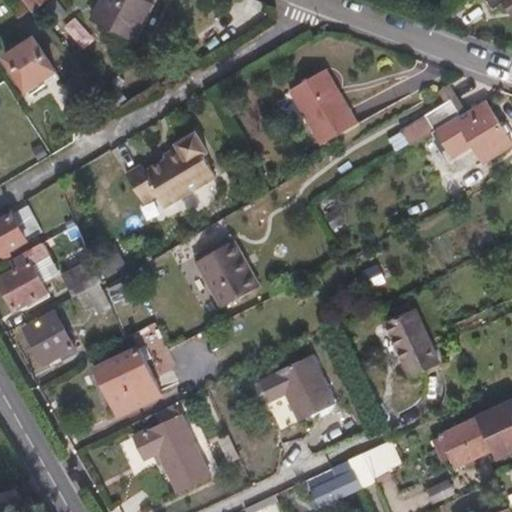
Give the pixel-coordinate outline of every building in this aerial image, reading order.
[(33,14),(50,0),(21,0),(22,0),(33,14)] [(137,39),(154,0),(103,0),(94,20),(137,39)] [(511,0),(483,0),(493,12),(504,4),(511,13),(511,0)] [(57,70),(36,40),(7,58),(27,88),(57,70)] [(375,116),(343,62),(309,80),(342,136),(375,116)] [(442,128),(463,115),(453,101),(428,116),(437,131),(442,128)] [(511,145),(511,141),(487,101),(463,115),(442,128),(450,141),(466,131),(486,162),(511,145)] [(215,177),(204,156),(207,154),(196,134),(178,144),(181,151),(146,171),(142,164),(128,173),(143,201),(156,194),(163,206),(215,177)] [(0,255),(43,232),(29,206),(11,216),(8,211),(1,214),(4,220),(0,221),(0,255)] [(263,288),(236,241),(194,264),(222,310),(263,288)] [(45,284),(56,278),(54,274),(59,271),(45,243),(12,261),(16,269),(0,278),(0,281),(16,310),(24,306),(49,292),(45,284)] [(222,310),(194,264),(191,258),(181,263),(212,316),(222,310)] [(104,282),(93,259),(64,275),(75,298),(80,295),(101,284),(104,282)] [(112,309),(101,284),(80,295),(88,311),(95,307),(99,316),(112,309)] [(28,312),(52,297),(49,292),(24,306),(28,312)] [(441,365),(415,310),(388,323),(413,377),(441,365)] [(78,353),(56,313),(27,328),(45,363),(60,356),(64,361),(78,353)] [(164,394),(142,349),(96,370),(118,416),(164,394)] [(344,406),(319,357),(285,374),(285,376),(269,383),(279,402),(294,395),(309,423),(344,406)] [(501,456),(511,451),(511,402),(443,436),(452,456),(457,467),(497,447),(501,456)] [(212,478),(182,415),(132,438),(143,461),(158,454),(178,494),(212,478)] [(452,456),(443,436),(435,440),(444,460),(452,456)] [(400,460),(392,441),(382,446),(390,465),(400,460)] [(393,472),(390,465),(382,446),(364,454),(376,481),(393,472)] [(321,507),(376,481),(364,454),(332,469),(336,478),(312,490),(321,507)] [(312,490),(336,478),(332,469),(308,480),(312,490)] [(450,479),(430,489),(437,504),(457,493),(450,479)]
